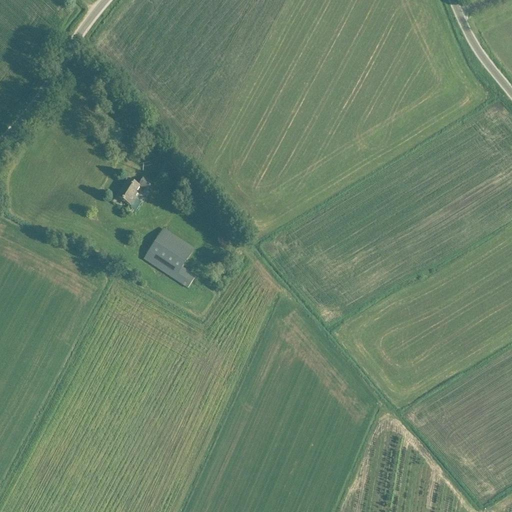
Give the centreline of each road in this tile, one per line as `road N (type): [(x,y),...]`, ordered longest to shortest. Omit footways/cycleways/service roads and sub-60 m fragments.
road 1 (unclassified): [(0,144),(105,0)]
road 2 (unknown): [(75,39),(164,152)]
